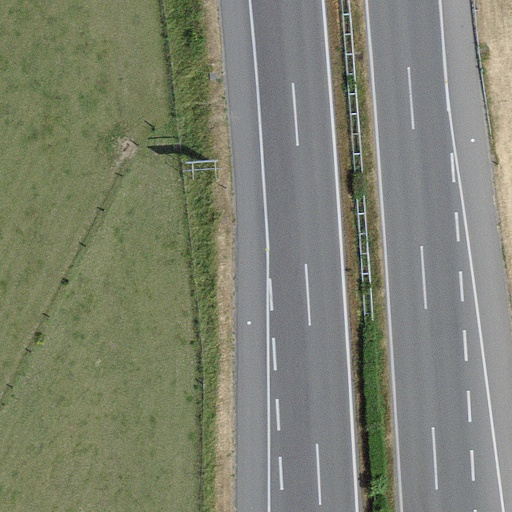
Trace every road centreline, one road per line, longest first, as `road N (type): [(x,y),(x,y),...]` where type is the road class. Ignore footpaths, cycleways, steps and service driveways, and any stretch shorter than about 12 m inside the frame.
road 1 (motorway): [(285,0),(320,511)]
road 2 (motorway): [(437,511),(403,0)]
